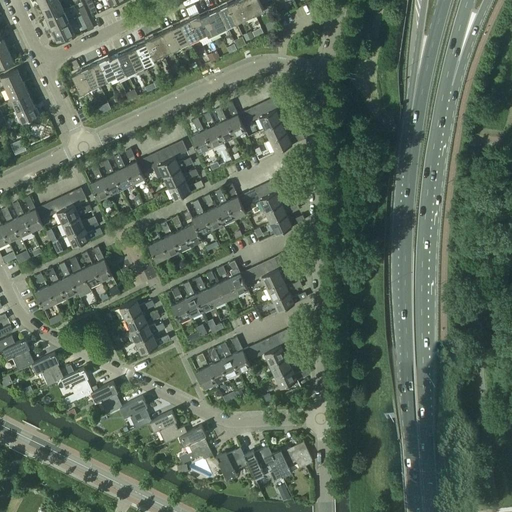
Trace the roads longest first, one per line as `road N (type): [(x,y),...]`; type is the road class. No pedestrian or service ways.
road 1 (primary): [(433,511),(421,291),(425,203),(445,84)]
road 2 (primary): [(418,111),(404,255),(418,511)]
road 3 (residential): [(322,419),(235,422),(204,413),(41,333),(17,311),(0,274)]
road 4 (residential): [(82,148),(256,68),(325,70)]
road 5 (tertiary): [(176,511),(32,442)]
road 6 (residential): [(40,63),(177,0)]
